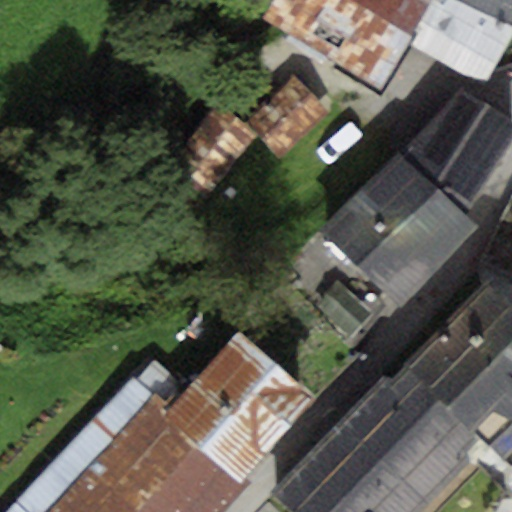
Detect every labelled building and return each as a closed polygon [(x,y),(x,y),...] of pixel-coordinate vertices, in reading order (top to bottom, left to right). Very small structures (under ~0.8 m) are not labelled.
[(276,0),(265,18),(384,87),(407,47),(432,5),(422,0),(276,0)] [(511,36),(511,0),(422,0),(432,5),(407,47),(486,84),(511,36)] [(301,79),(253,116),(283,156),(332,120),(301,79)] [(511,128),(459,89),(407,158),(468,204),(511,145),(511,128)] [(221,113),(178,167),(214,195),(257,141),(221,113)] [(402,158),(325,234),(389,298),(466,222),(402,158)] [(511,211),(482,275),(511,288),(511,211)] [(437,511),(511,439),(511,313),(492,293),(281,498),(294,511),(437,511)] [(170,419),(249,493),(312,406),(240,343),(170,419)] [(137,388),(19,511),(231,511),(249,493),(170,419),(137,388)]
